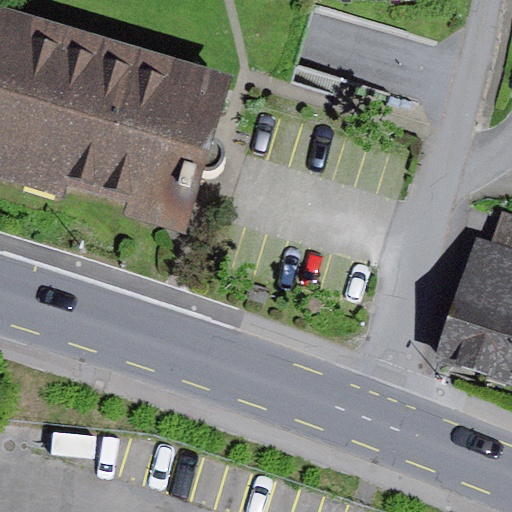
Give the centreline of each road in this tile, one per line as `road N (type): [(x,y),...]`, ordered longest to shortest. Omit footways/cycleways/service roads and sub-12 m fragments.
road 1 (residential): [(370,426),(456,139),(481,0)]
road 2 (primary): [(370,426),(0,301)]
road 3 (primary): [(511,480),(370,426)]
